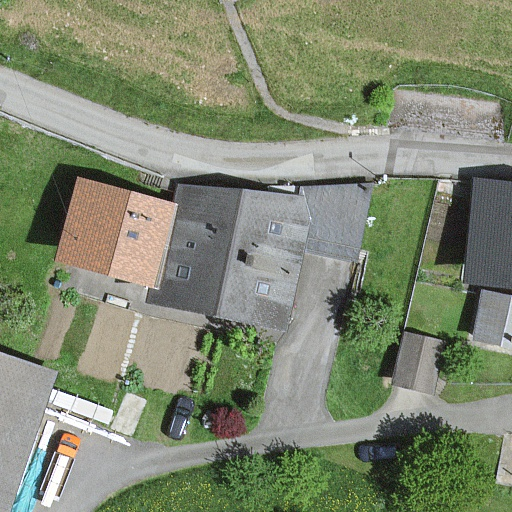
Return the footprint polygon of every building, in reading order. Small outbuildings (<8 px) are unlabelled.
[(151,283),(171,206),(82,183),(62,259),(151,283)] [(511,186),(480,184),(470,278),(511,282),(511,186)] [(371,186),(305,189),(302,201),(184,187),(154,301),(285,326),(303,245),(355,255),(371,186)] [(511,299),(485,294),(476,339),(511,346),(511,299)] [(441,341),(407,334),(396,382),(430,389),(441,341)] [(0,511),(6,511),(52,374),(0,356),(0,511)]
